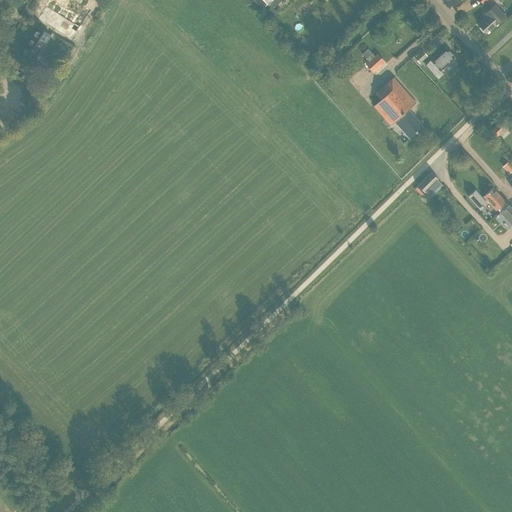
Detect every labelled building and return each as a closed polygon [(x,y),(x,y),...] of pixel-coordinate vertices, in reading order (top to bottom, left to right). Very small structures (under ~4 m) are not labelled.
[(58,0),(53,10),(79,24),(91,4),(88,2),(89,0),(58,0)] [(486,33),(505,16),(495,4),(485,13),(488,17),(479,25),(486,33)] [(50,35),(36,26),(19,54),(33,62),(50,35)] [(438,79),(443,74),(440,71),(455,58),(445,47),(425,65),(438,79)] [(427,56),(422,50),(414,57),(419,63),(427,56)] [(371,53),(365,58),(369,62),(366,65),(372,72),(384,61),(378,54),(375,57),(371,53)] [(411,137),(423,126),(408,109),(415,102),(394,78),(376,94),(381,100),(374,107),(390,125),(396,120),(411,137)] [(499,127),(502,132),(511,126),(508,121),(499,127)] [(417,149),(421,154),(429,147),(420,137),(414,142),(419,148),(417,149)] [(431,172),(418,185),(425,192),(438,179),(431,172)] [(475,189),(471,193),(467,197),(479,210),(487,203),(486,201),(487,200),(496,210),(497,208),(500,212),(509,204),(508,205),(493,187),(483,196),(484,197),(483,198),(475,189)] [(511,207),(509,204),(500,212),(511,225),(511,207)]
